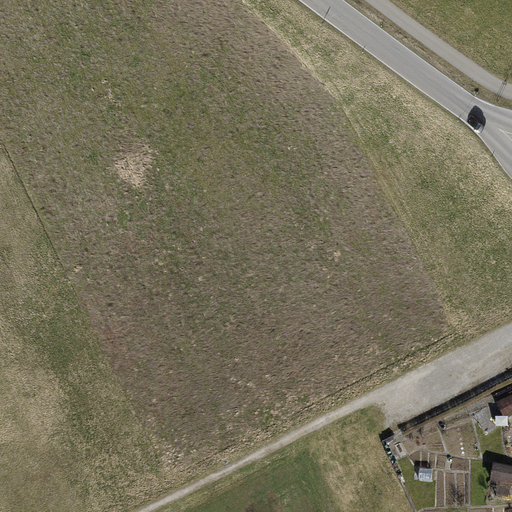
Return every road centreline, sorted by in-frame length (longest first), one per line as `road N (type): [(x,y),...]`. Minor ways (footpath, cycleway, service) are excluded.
road 1 (track): [(137,511),(511,325)]
road 2 (tertiary): [(325,0),(481,116)]
